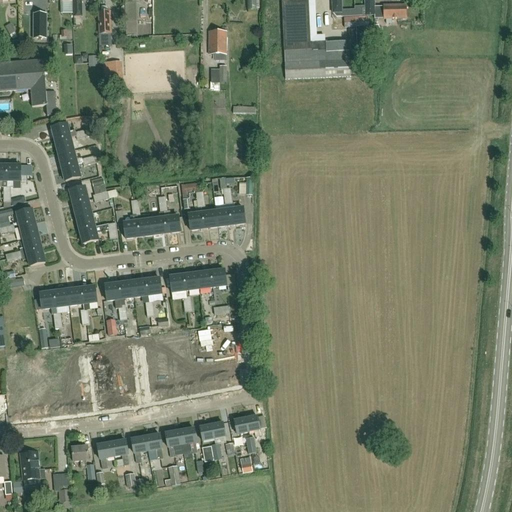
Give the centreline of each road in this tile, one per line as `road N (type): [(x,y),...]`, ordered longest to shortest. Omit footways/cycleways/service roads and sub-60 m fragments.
road 1 (residential): [(0,434),(203,405),(246,395),(250,382),(235,254),(228,248),(71,261),(37,155),(29,144),(0,144)]
road 2 (secondary): [(481,511),(511,250)]
